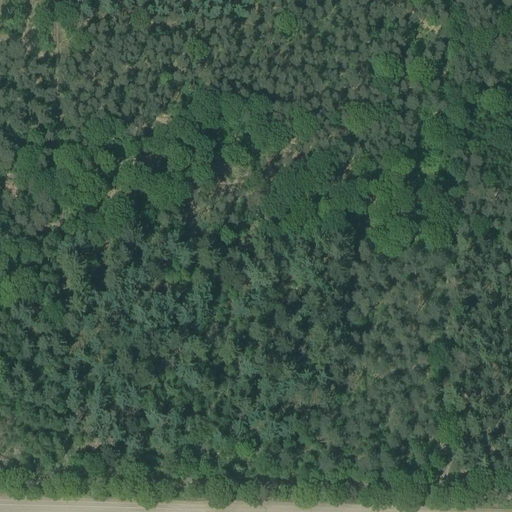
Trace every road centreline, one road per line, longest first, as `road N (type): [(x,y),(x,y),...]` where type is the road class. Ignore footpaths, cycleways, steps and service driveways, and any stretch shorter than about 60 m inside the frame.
road 1 (track): [(66,488),(55,0)]
road 2 (track): [(66,488),(443,496)]
